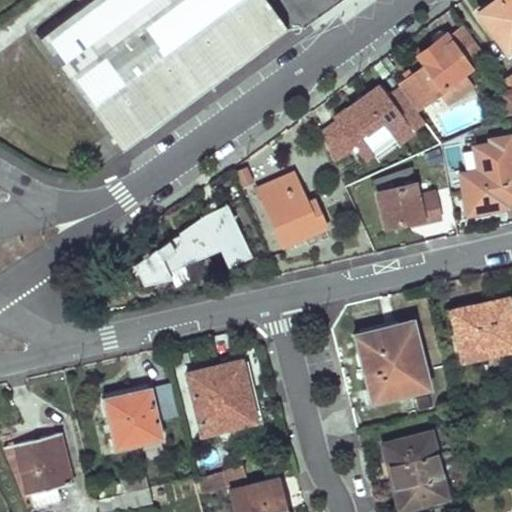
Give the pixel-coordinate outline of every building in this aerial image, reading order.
[(262,0),(80,0),(37,32),(124,150),(286,32),(262,0)] [(497,2),(479,15),(505,51),(511,46),(511,0),(505,0),(500,4),(497,2)] [(462,26),(448,36),(469,67),(484,56),(462,26)] [(427,64),(397,85),(398,87),(402,92),(418,113),(433,102),(430,96),(435,92),(462,72),(469,67),(448,36),(422,55),(427,64)] [(462,72),(435,92),(443,102),(469,83),(462,72)] [(511,75),(503,82),(511,93),(511,94),(511,75)] [(386,95),(379,86),(333,119),(336,123),(321,133),(334,161),(353,147),(363,160),(371,154),(369,151),(390,136),(396,144),(412,132),(405,122),(417,113),(402,92),(398,87),(386,95)] [(511,94),(511,93),(496,104),(505,117),(511,113),(511,94)] [(493,142),(493,145),(476,148),(480,172),(462,176),(469,212),(493,207),(492,203),(511,199),(511,151),(509,138),(493,142)] [(292,175),(258,190),(284,246),(324,228),(314,208),(308,210),(292,175)] [(416,184),(378,192),(385,228),(419,220),(420,223),(438,219),(433,192),(418,195),(416,184)] [(251,256),(225,205),(203,215),(180,232),(181,235),(172,239),(165,243),(149,254),(147,252),(142,255),(144,258),(134,264),(143,284),(170,278),(168,272),(220,251),(228,266),(251,256)] [(494,323),(455,331),(462,361),(511,349),(511,320),(507,299),(490,303),(494,323)] [(451,311),(455,331),(494,323),(490,303),(451,311)] [(409,323),(354,335),(370,403),(425,390),(409,323)] [(202,434),(218,430),(213,413),(227,409),(225,399),(246,395),(238,361),(187,373),(202,434)] [(149,391),(104,401),(116,450),(161,439),(149,391)] [(213,413),(218,430),(253,421),(246,395),(225,399),(227,409),(213,413)] [(58,433),(14,444),(30,509),(60,501),(57,489),(71,485),(58,433)] [(430,435),(384,446),(399,511),(415,511),(447,505),(430,435)] [(121,484),(123,493),(148,487),(145,472),(119,478),(121,484)] [(211,477),(199,480),(201,488),(213,485),(211,477)] [(230,491),(234,511),(279,511),(278,505),(283,504),(277,480),(230,491)] [(99,490),(101,498),(123,493),(121,484),(99,490)] [(96,500),(98,511),(100,511),(120,507),(121,511),(152,504),(148,487),(123,493),(101,498),(96,500)]
